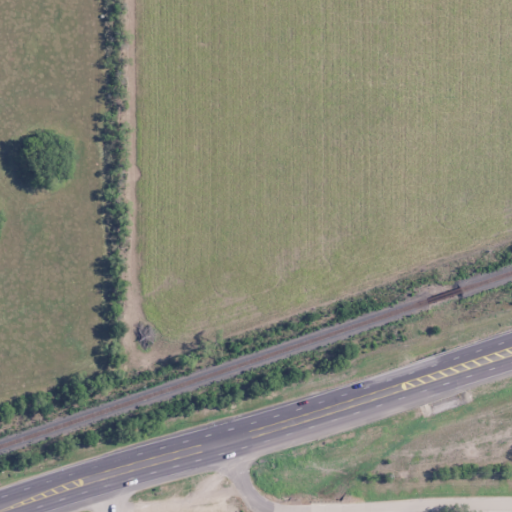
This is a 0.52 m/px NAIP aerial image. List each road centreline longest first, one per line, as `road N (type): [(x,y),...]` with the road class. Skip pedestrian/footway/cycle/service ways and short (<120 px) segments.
road 1 (residential): [(511,502),(266,507),(250,490),(232,440)]
road 2 (trunk): [(0,508),(232,440)]
road 3 (trunk): [(511,337),(404,374),(366,401)]
road 4 (trunk): [(366,401),(511,370)]
road 5 (trunk): [(232,440),(366,401)]
